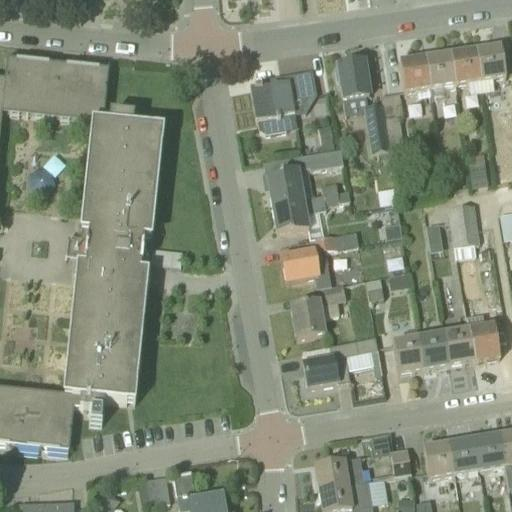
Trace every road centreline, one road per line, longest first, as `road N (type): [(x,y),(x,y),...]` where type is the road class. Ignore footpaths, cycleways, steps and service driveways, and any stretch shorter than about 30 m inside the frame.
road 1 (residential): [(270,442),(210,47)]
road 2 (residential): [(210,47),(509,0)]
road 3 (residential): [(270,442),(78,475),(0,477)]
road 4 (residential): [(270,442),(511,401)]
road 5 (residential): [(210,47),(0,35)]
